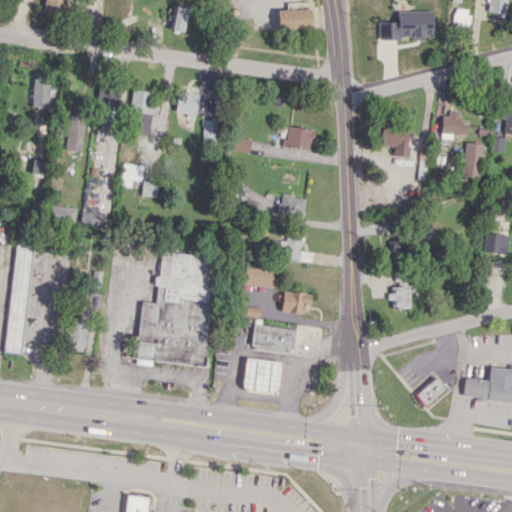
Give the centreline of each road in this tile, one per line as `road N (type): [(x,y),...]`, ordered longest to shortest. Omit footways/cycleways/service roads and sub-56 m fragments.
road 1 (tertiary): [(334,0),(363,511)]
road 2 (residential): [(0,33),(344,78)]
road 3 (primary): [(133,417),(178,437),(361,460)]
road 4 (primary): [(359,435),(182,412),(133,417)]
road 5 (residential): [(511,49),(344,97)]
road 6 (residential): [(354,350),(511,308)]
road 7 (primary): [(511,458),(359,435)]
road 8 (primary): [(361,460),(511,476)]
road 9 (primary): [(133,417),(0,401)]
